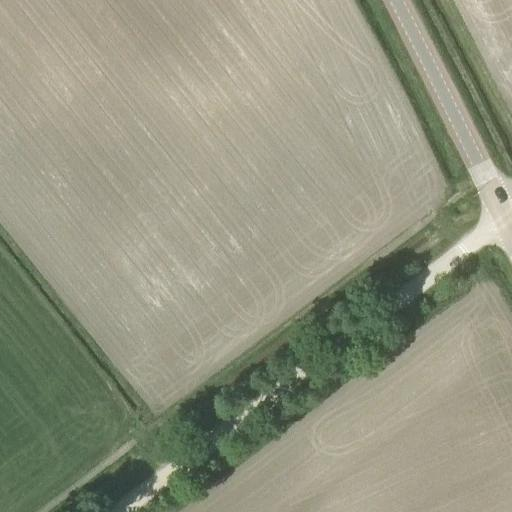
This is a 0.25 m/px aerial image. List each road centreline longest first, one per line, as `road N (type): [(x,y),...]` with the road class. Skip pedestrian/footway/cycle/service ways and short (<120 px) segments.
road 1 (track): [(503,216),(113,511)]
road 2 (secondary): [(503,216),(392,0)]
